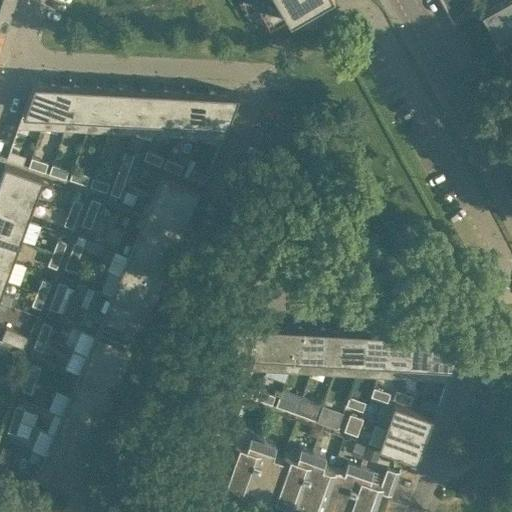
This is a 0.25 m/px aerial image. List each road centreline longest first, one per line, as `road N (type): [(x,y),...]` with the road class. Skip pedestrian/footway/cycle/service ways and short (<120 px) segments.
road 1 (residential): [(174,292),(262,77),(18,57)]
road 2 (residential): [(487,329),(460,312),(174,292)]
road 3 (tertiary): [(511,194),(403,0)]
road 4 (residential): [(89,493),(174,292)]
road 5 (residential): [(416,511),(487,329)]
